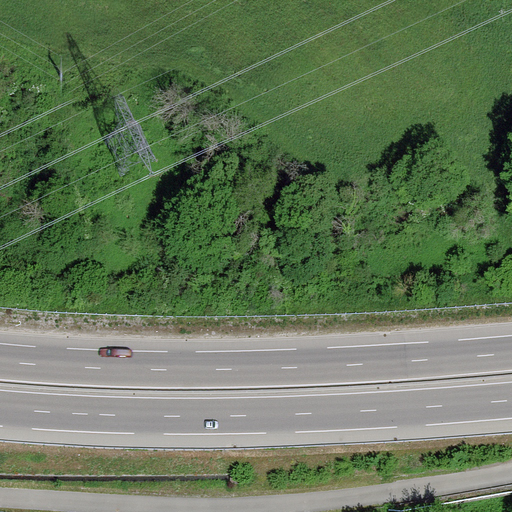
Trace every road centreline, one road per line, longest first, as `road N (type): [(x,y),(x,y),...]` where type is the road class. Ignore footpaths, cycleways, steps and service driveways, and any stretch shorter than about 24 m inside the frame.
road 1 (unclassified): [(0,497),(246,508),(511,473)]
road 2 (trunk): [(511,348),(322,364),(0,357)]
road 3 (trunk): [(0,411),(234,419),(511,403)]
